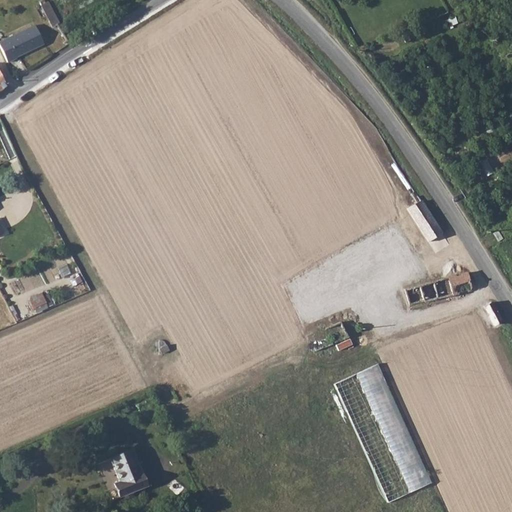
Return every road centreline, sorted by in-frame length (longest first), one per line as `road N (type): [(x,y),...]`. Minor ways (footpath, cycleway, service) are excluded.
road 1 (unclassified): [(282,0),(384,106),(511,303)]
road 2 (residential): [(0,104),(162,0)]
